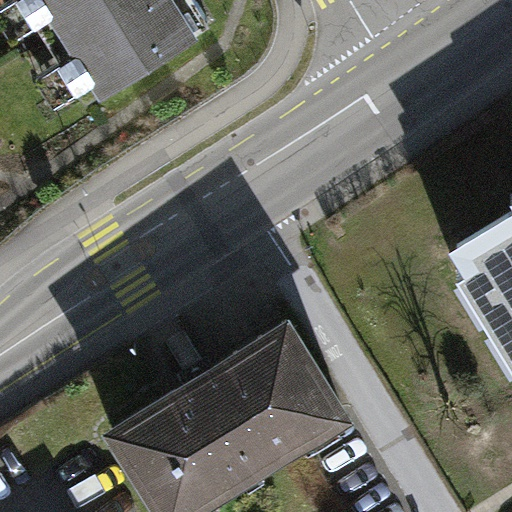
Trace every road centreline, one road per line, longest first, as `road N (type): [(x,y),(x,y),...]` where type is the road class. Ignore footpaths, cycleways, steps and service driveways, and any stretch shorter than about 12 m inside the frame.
road 1 (residential): [(242,189),(439,511)]
road 2 (secondary): [(0,356),(120,265),(242,189)]
road 3 (secondary): [(242,189),(407,81)]
road 4 (secondary): [(407,81),(511,5)]
